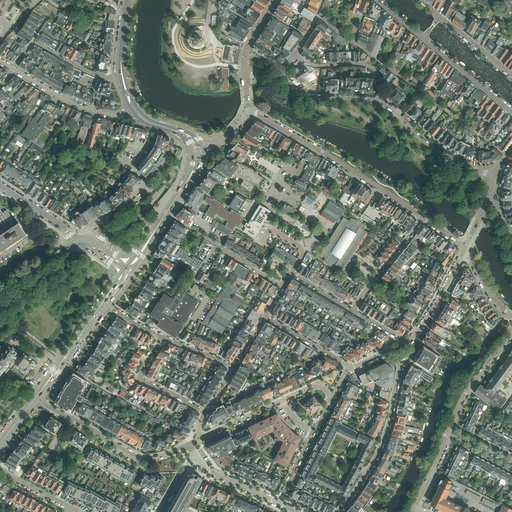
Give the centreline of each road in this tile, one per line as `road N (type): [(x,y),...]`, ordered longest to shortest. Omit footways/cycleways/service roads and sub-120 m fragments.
road 1 (residential): [(248,112),(423,218)]
road 2 (residential): [(335,511),(385,435),(399,368),(391,349)]
road 3 (residential): [(188,444),(139,457),(35,397)]
road 4 (residential): [(504,156),(378,60)]
road 5 (residential): [(200,438),(313,385),(332,397)]
road 6 (secondary): [(127,271),(195,167),(198,149)]
road 7 (residential): [(493,175),(441,156),(377,104)]
road 8 (residential): [(11,68),(33,40),(84,70),(121,75)]
road 9 (residential): [(16,70),(72,104),(117,115),(132,108)]
road 10 (residential): [(205,413),(139,378),(161,337)]
